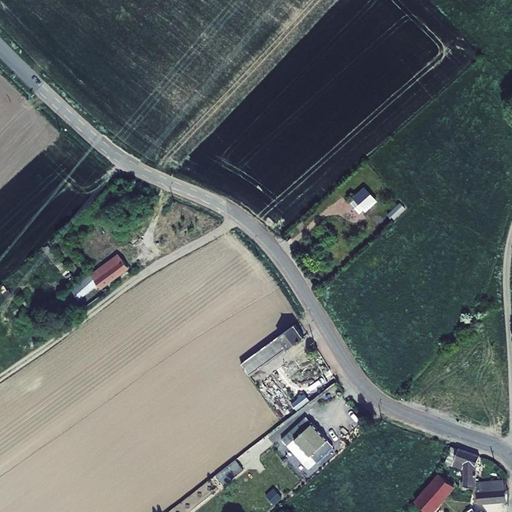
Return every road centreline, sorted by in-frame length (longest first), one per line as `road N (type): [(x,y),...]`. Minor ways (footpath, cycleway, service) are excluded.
road 1 (tertiary): [(0,47),(120,159),(218,204),(259,233),(368,393),(506,453)]
road 2 (track): [(241,217),(148,269),(0,377)]
road 3 (track): [(511,231),(511,388)]
